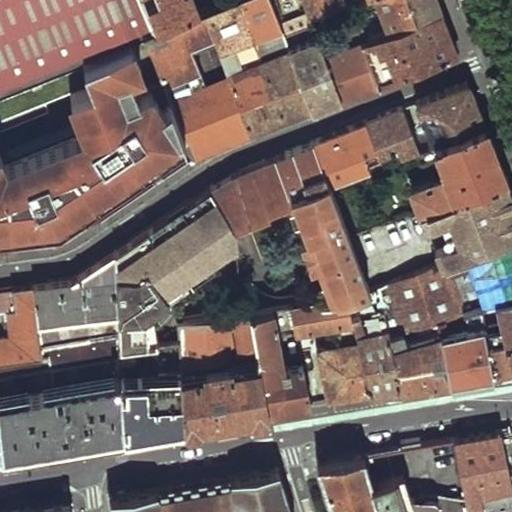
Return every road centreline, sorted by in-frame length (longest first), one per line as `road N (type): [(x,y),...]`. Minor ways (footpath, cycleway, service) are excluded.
road 1 (residential): [(506,50),(206,165),(67,261),(0,270)]
road 2 (tertiary): [(286,430),(511,398)]
road 3 (tertiary): [(85,465),(286,430)]
